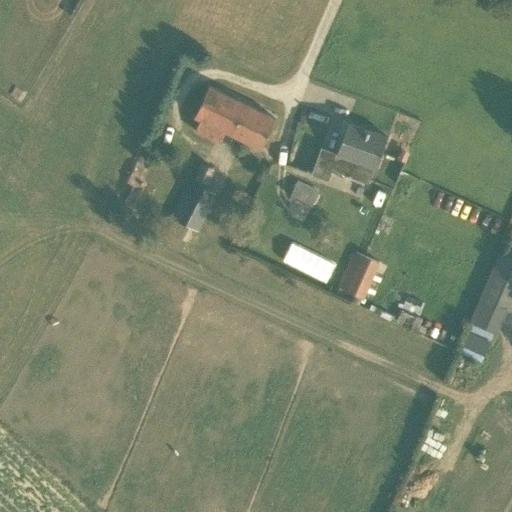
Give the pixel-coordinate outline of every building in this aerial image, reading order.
[(260,150),(275,118),(209,86),(194,117),(200,120),(196,129),(213,137),(221,141),(225,132),(260,150)] [(377,166),(388,137),(348,122),(337,152),(321,147),(310,174),(327,180),(331,168),(350,176),(356,159),(377,166)] [(312,205),(319,189),(297,179),(290,195),(312,205)] [(186,182),(172,211),(175,212),(172,218),(175,220),(193,228),(198,231),(217,194),(206,188),(191,181),(190,184),(186,182)] [(339,274),(347,258),(330,249),(322,266),(339,274)] [(353,250),(338,287),(364,298),(366,292),(368,287),(372,279),(374,274),(379,262),(353,250)] [(511,311),(511,257),(497,252),(478,297),(511,311)]
